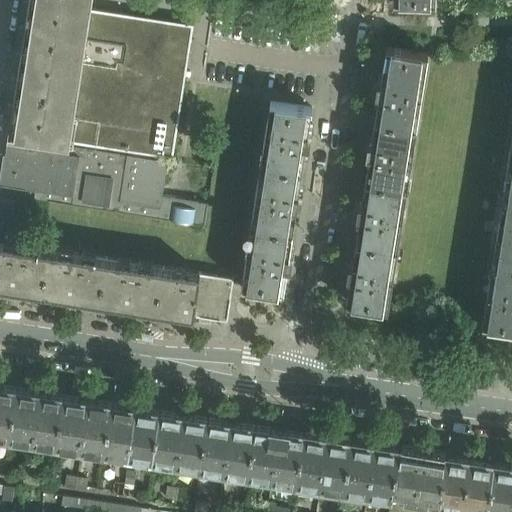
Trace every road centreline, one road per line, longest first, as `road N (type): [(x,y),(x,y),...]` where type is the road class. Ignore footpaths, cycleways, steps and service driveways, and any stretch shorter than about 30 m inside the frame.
road 1 (residential): [(298,381),(353,0)]
road 2 (tertiary): [(298,381),(0,332)]
road 3 (tertiary): [(511,412),(298,381)]
